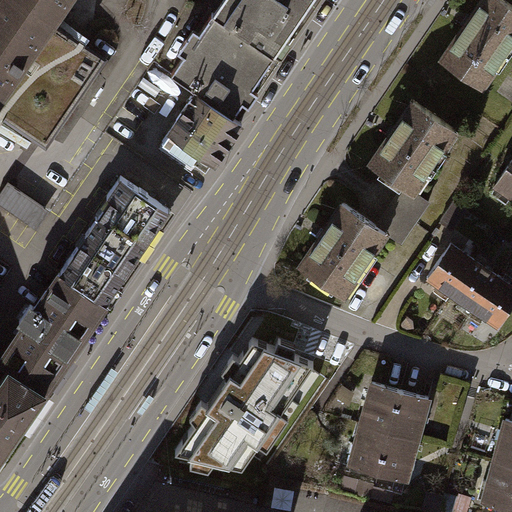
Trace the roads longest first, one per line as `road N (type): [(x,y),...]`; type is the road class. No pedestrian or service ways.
road 1 (primary): [(218,254),(160,277),(0,511)]
road 2 (primary): [(218,254),(383,0)]
road 3 (primary): [(89,511),(218,317),(218,254)]
road 4 (residential): [(284,300),(382,343),(497,375)]
